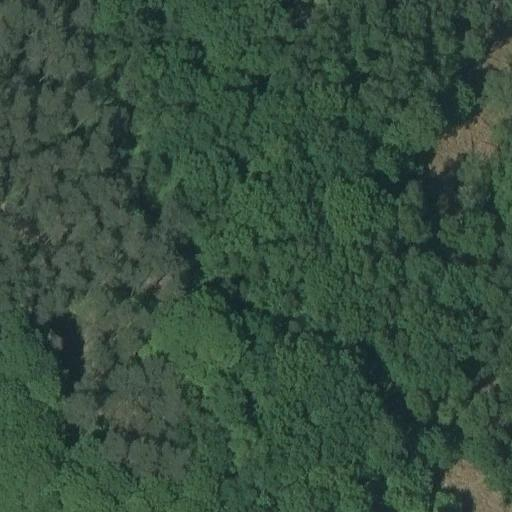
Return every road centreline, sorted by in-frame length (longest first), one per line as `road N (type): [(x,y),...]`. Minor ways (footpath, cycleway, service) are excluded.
road 1 (track): [(459,511),(364,385),(270,0)]
road 2 (track): [(0,398),(57,485),(86,511)]
